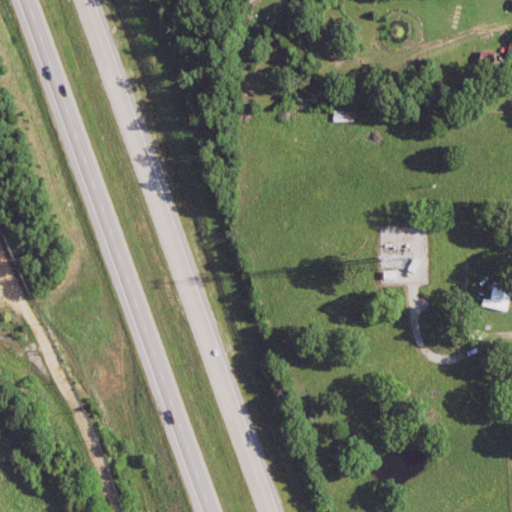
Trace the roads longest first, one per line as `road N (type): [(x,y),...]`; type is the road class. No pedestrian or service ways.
road 1 (trunk): [(23,0),(209,511)]
road 2 (trunk): [(279,511),(96,0)]
